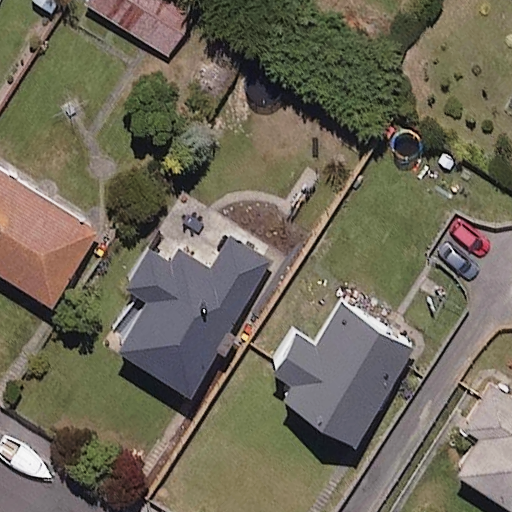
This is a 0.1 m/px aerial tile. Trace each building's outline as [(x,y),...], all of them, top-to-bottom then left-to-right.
[(193,1),(190,0),(93,0),(164,45),(193,1)] [(90,219),(0,159),(0,261),(43,290),(90,219)] [(266,248),(183,197),(165,227),(177,234),(166,251),(139,235),(117,269),(138,282),(109,330),(185,378),(266,248)] [(409,335),(340,286),(318,317),(310,329),(287,313),(261,349),(284,365),(275,378),(343,427),(409,335)] [(511,386),(486,369),(452,420),(467,430),(450,456),(511,497),(511,386)]
